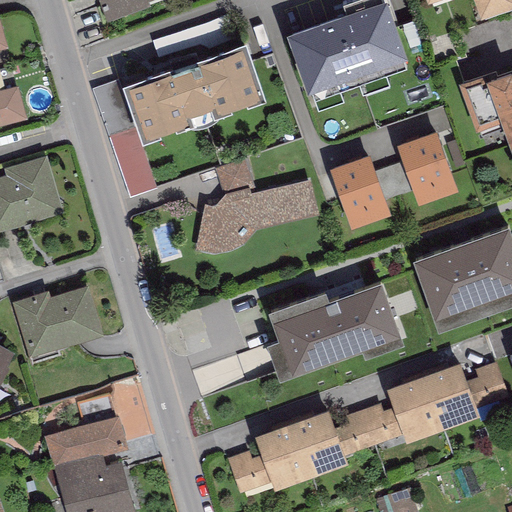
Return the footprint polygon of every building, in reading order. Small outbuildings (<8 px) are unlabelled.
[(99,0),(106,17),(151,2),(150,0),(99,0)] [(307,81),(310,81),(317,100),(343,90),(340,83),(359,76),(362,84),(388,75),(385,66),(405,58),(401,47),(406,46),(389,0),(352,0),(286,24),(307,81)] [(0,46),(8,44),(0,13),(0,46)] [(246,33),(123,76),(143,133),(266,90),(246,33)] [(485,67),(460,76),(480,133),(505,124),(509,134),(511,142),(511,59),(486,69),(485,67)] [(0,123),(26,116),(18,84),(0,88),(0,123)] [(436,123),(396,137),(417,197),(457,183),(436,123)] [(370,148),(330,162),(351,222),(391,208),(370,148)] [(47,151),(3,164),(6,172),(0,173),(0,226),(63,208),(47,151)] [(245,155),(215,165),(223,190),(225,190),(249,184),(254,182),(245,155)] [(208,201),(204,200),(195,247),(214,251),(231,247),(245,240),(256,227),(318,212),(310,175),(251,190),(249,184),(225,190),(217,200),(216,201),(214,202),(212,202),(210,202),(208,201)] [(511,226),(509,217),(413,252),(439,323),(511,296),(511,226)] [(292,364),(361,339),(365,350),(403,337),(399,327),(381,274),(328,292),(324,283),(268,303),(277,331),(266,335),(278,371),(292,364)] [(48,287),(12,298),(29,353),(103,330),(88,280),(50,292),(48,287)] [(0,369),(13,345),(0,337),(0,369)] [(459,354),(424,367),(444,422),(479,409),(477,404),(465,370),(459,354)] [(496,358),(465,370),(477,404),(509,392),(496,358)] [(424,367),(386,380),(395,403),(405,430),(406,436),(444,422),(424,367)] [(87,416),(113,407),(108,393),(82,401),(87,416)] [(380,400),(363,406),(376,441),(405,430),(395,403),(383,407),(380,400)] [(327,402),(292,415),(312,470),(347,458),(345,452),(335,424),(327,402)] [(346,420),(337,424),(335,424),(345,452),(376,441),(363,406),(344,412),(346,420)] [(119,409),(44,431),(53,464),(102,449),(128,442),(119,409)] [(292,415),(254,428),(262,450),(273,479),(275,484),(312,470),(292,415)] [(273,479),(262,450),(251,454),(249,448),(228,456),(240,491),(273,479)] [(102,449),(53,464),(66,511),(118,511),(139,506),(131,481),(129,482),(121,454),(105,459),(102,449)] [(390,511),(408,511),(422,507),(414,485),(385,495),(390,511)]
